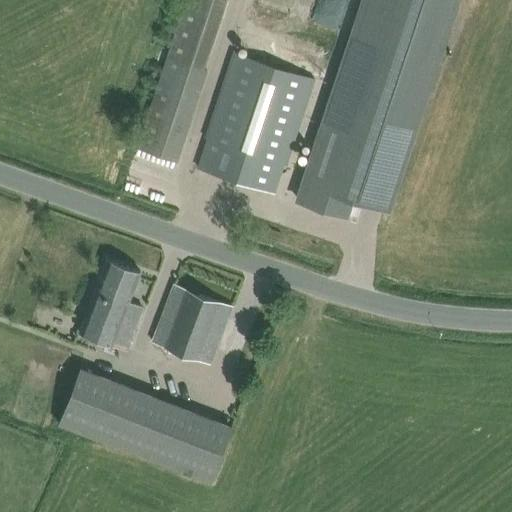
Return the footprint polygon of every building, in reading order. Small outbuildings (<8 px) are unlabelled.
[(185,0),(137,146),(176,159),(206,68),(203,67),(225,0),(185,0)] [(359,0),(294,198),(347,215),(353,197),(385,207),(453,0),(359,0)] [(198,166),(274,191),(311,79),(235,55),(198,166)] [(106,257),(79,329),(127,347),(142,306),(129,300),(140,270),(106,257)] [(174,283),(152,339),(210,361),(232,305),(174,283)] [(79,365),(57,422),(209,481),(231,424),(79,365)]
